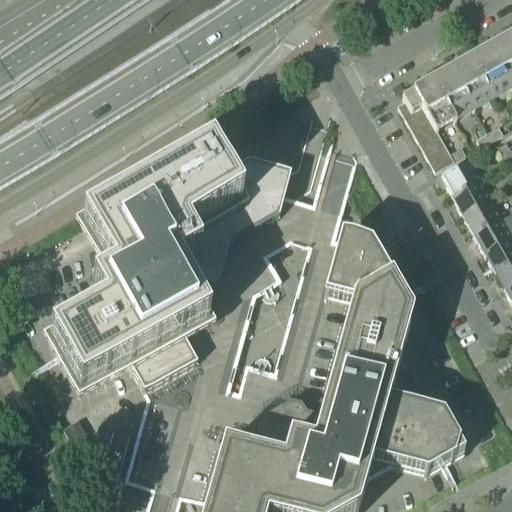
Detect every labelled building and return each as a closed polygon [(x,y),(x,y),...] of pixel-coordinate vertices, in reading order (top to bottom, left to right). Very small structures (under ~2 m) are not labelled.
[(511,54),(505,43),(487,53),(510,94),(511,93),(511,54)] [(487,53),(468,64),(470,69),(488,100),(491,105),(510,94),(487,53)] [(468,64),(449,74),(473,115),(491,105),(488,100),(470,69),(468,64)] [(449,74),(431,85),(434,90),(451,121),(454,126),(473,115),(449,74)] [(434,90),(431,85),(413,95),(411,96),(400,103),(403,107),(396,112),(433,178),(464,161),(460,153),(448,160),(435,137),(454,126),(451,121),(434,90)] [(497,132),(486,139),(490,146),(501,140),(497,132)] [(490,146),(486,139),(474,145),(479,153),(490,146)] [(504,147),(496,152),(503,163),(511,159),(504,147)] [(147,404),(125,486),(151,494),(146,511),(175,511),(178,503),(204,511),(204,510),(205,510),(205,508),(221,452),(230,455),(254,442),(252,438),(254,428),(273,418),(289,409),(299,411),(301,415),(324,401),(349,313),(321,305),(337,248),(332,246),(354,168),(352,168),(333,162),(335,155),(328,153),(312,211),(283,203),(277,223),(233,248),(226,273),(221,291),(212,296),(209,295),(201,321),(206,330),(181,344),(195,369),(144,398),(147,404)] [(247,170),(229,180),(223,184),(216,172),(217,172),(209,159),(208,158),(79,231),(80,233),(109,283),(110,285),(88,297),(101,319),(99,320),(99,319),(47,349),(77,403),(127,375),(141,399),(142,399),(144,398),(195,369),(181,344),(206,330),(201,321),(209,295),(212,296),(221,291),(226,273),(233,248),(277,223),(283,203),(288,181),(283,180),(247,170)] [(450,204),(451,204),(481,186),(470,166),(434,186),(439,195),(444,193),(450,202),(449,203),(450,204)] [(451,204),(461,222),(492,205),(481,186),(451,204)] [(471,240),(471,241),(502,224),(492,205),(461,222),(471,240)] [(482,260),(511,242),(511,224),(509,220),(502,224),(471,241),(472,242),(472,241),(482,260)] [(493,279),(511,267),(511,242),(482,260),(492,278),(493,279)] [(204,510),(204,511),(203,511),(358,511),(365,487),(389,473),(424,483),(442,473),(463,462),(441,423),(406,413),(392,389),(410,326),(398,306),(388,288),(371,259),(368,254),(338,245),(337,248),(321,305),(349,313),(324,401),(301,415),(299,411),(289,409),(273,418),(254,428),(252,438),(254,442),(230,455),(221,452),(205,508),(205,510),(204,510)] [(511,267),(493,279),(504,297),(511,292),(511,267)] [(62,435),(74,456),(88,448),(76,427),(62,435)]
